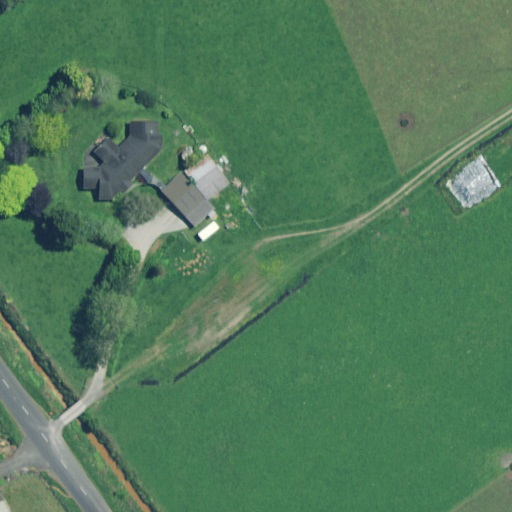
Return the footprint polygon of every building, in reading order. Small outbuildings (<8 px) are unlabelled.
[(158,123),(131,121),(129,138),(120,149),(109,138),(95,152),(105,162),(100,168),(84,167),(84,188),(100,190),(100,200),(115,201),(133,183),(131,181),(162,148),(164,135),(157,135),(158,123)] [(218,130),(200,122),(197,131),(214,139),(218,130)] [(209,159),(188,178),(208,201),(229,181),(209,159)] [(208,201),(188,178),(183,173),(162,191),(196,229),(217,210),(208,201)] [(0,511),(9,511),(5,501),(0,502),(0,511)]
